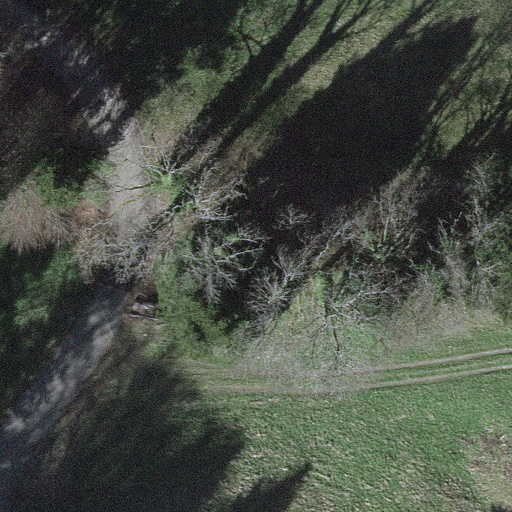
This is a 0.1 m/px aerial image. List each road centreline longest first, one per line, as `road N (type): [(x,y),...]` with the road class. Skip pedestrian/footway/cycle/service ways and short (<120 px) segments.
road 1 (track): [(0,455),(98,316),(124,219),(121,172),(98,97),(68,49),(6,0)]
road 2 (track): [(98,316),(249,372),(511,372)]
